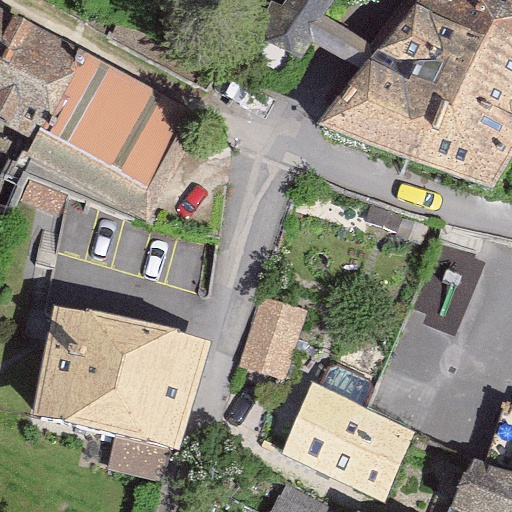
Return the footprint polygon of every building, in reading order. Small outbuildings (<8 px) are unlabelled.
[(259,41),(300,64),(311,45),(323,23),(336,0),(291,0),(284,14),(276,9),(259,41)] [(511,0),(423,0),(417,9),(487,49),(493,37),(511,45),(511,0)] [(372,70),(457,111),(460,105),(487,49),(417,9),(408,2),(373,51),(383,59),(372,70)] [(84,60),(0,16),(0,114),(44,137),(30,163),(154,226),(207,123),(188,113),(84,60)] [(372,70),(383,59),(373,51),(323,23),(311,45),(367,77),(372,70)] [(511,124),(511,45),(493,37),(487,49),(460,105),(511,124)] [(457,111),(372,70),(367,77),(320,133),(493,197),(511,162),(511,124),(460,105),(457,111)] [(305,315),(262,302),(242,366),(285,380),(305,315)] [(36,432),(177,462),(199,360),(58,330),(36,432)] [(294,459),(387,500),(414,440),(321,399),(294,459)] [(511,475),(511,409),(505,407),(486,468),(511,475)] [(511,511),(511,475),(486,468),(474,464),(453,511),(511,511)] [(328,511),(276,487),(269,511),(328,511)]
